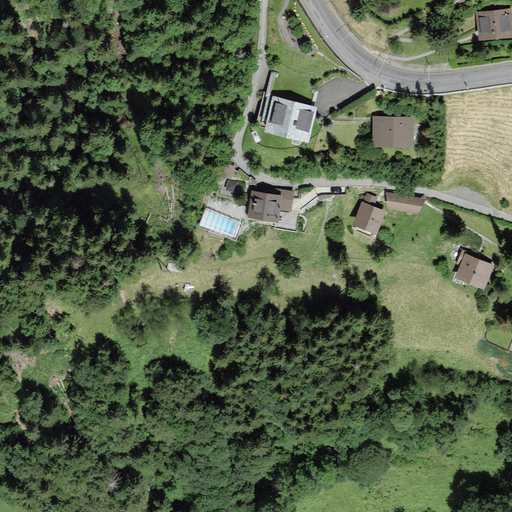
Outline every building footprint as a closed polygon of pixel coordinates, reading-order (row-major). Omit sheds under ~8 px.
[(511,19),(511,9),(481,12),(483,38),(511,35),(511,19)] [(270,109),(265,129),(308,140),(317,109),(298,104),(273,98),(270,109)] [(374,117),(374,144),(413,145),(413,118),(374,117)] [(266,188),(265,194),(252,192),(248,218),(278,223),(280,210),(292,212),(295,192),(266,188)] [(376,197),(367,194),(365,200),(374,204),(376,197)] [(421,200),(390,195),(388,208),(418,213),(421,200)] [(386,212),(363,203),(354,224),(377,233),(386,212)] [(494,267),(465,255),(456,278),(484,289),(494,267)]
